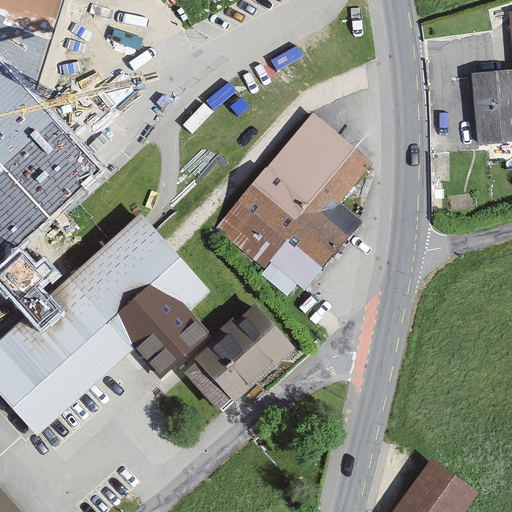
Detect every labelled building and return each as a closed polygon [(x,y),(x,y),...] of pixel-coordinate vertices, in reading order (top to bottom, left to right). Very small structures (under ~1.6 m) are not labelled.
[(0,0),(0,250),(16,237),(99,170),(38,96),(66,0),(0,0)] [(511,72),(478,75),(482,146),(511,144),(511,72)] [(216,228),(245,254),(296,302),(365,227),(343,206),(377,169),(317,115),(216,228)] [(140,352),(168,383),(212,346),(190,320),(218,295),(147,217),(69,288),(16,237),(0,250),(0,277),(37,316),(0,349),(0,392),(42,438),(140,352)] [(307,351),(266,307),(194,374),(234,418),(307,351)] [(475,511),(488,495),(437,459),(398,511),(475,511)] [(0,511),(20,511),(0,489),(0,511)]
